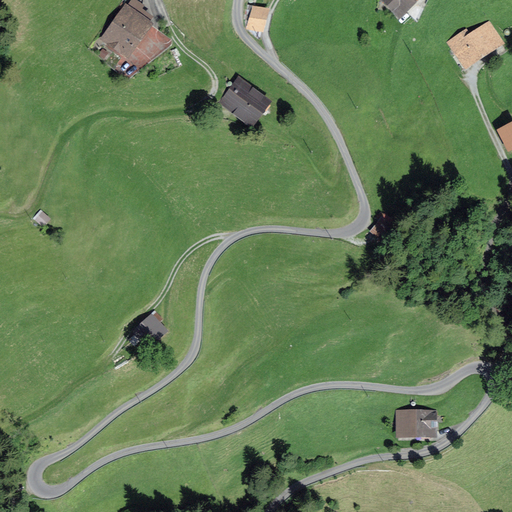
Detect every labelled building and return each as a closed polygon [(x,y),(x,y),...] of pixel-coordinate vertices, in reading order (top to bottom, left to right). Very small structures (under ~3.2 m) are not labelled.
[(111,19),(100,33),(106,37),(106,38),(127,54),(146,26),(145,25),(150,18),(139,10),(142,6),(133,0),(117,23),(111,19)] [(384,0),(384,1),(397,15),(404,8),(409,13),(421,0),(384,0)] [(249,26),(260,29),(265,13),(254,10),(249,26)] [(469,65),(467,63),(499,41),(489,25),(469,38),(465,31),(449,42),(457,55),(453,58),(461,70),(469,65)] [(238,84),(237,83),(222,103),(250,123),(262,108),(265,110),(269,105),(266,102),(267,101),(247,86),(248,84),(242,79),(238,84)] [(511,125),(499,132),(508,150),(511,148),(511,125)] [(36,222),(42,229),(50,223),(44,216),(36,222)] [(408,219),(394,239),(409,250),(423,230),(408,219)] [(165,321),(155,311),(131,333),(141,343),(143,340),(151,348),(168,332),(161,324),(165,321)] [(399,414),(400,433),(434,433),(434,413),(399,414)]
